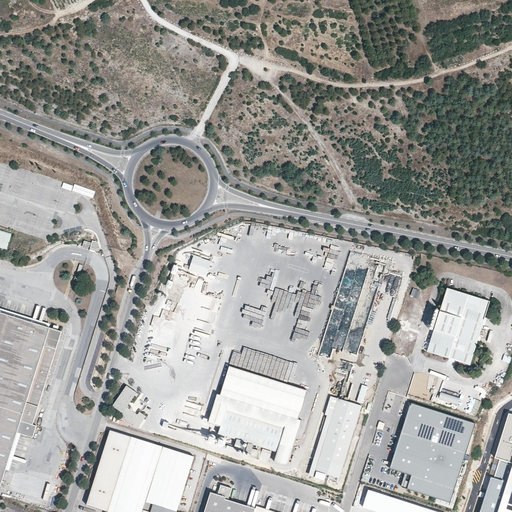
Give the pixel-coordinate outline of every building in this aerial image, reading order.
[(75,184),(72,191),(93,198),(95,192),(75,184)] [(0,247),(7,249),(11,234),(0,230),(0,247)] [(84,241),(83,247),(88,248),(89,248),(89,245),(91,246),(90,249),(96,251),(100,249),(99,243),(93,241),(92,244),(84,241)] [(206,275),(212,261),(193,255),(188,269),(206,275)] [(489,300),(446,288),(427,351),(470,365),(489,300)] [(0,484),(5,469),(9,470),(20,434),(33,438),(36,426),(33,425),(62,331),(58,330),(59,327),(54,325),(53,329),(49,328),(51,324),(0,308),(0,484)] [(191,337),(190,341),(196,343),(207,344),(208,341),(208,338),(202,336),(203,333),(214,334),(205,331),(210,331),(211,323),(206,323),(206,320),(210,321),(211,319),(206,318),(206,315),(208,315),(204,313),(197,312),(200,313),(191,337)] [(148,334),(143,354),(155,357),(160,337),(164,338),(166,330),(154,327),(151,335),(148,334)] [(217,434),(276,452),(273,461),(287,465),(301,420),(297,419),(306,390),(228,366),(219,395),(216,394),(207,422),(219,426),(217,434)] [(114,407),(125,414),(123,417),(140,428),(148,417),(141,412),(139,415),(129,408),(136,396),(138,397),(140,394),(128,386),(114,407)] [(440,392),(438,399),(458,404),(460,397),(440,392)] [(339,399),(320,459),(344,467),(363,406),(339,399)] [(410,404),(401,432),(466,451),(476,422),(412,401),(411,404),(410,404)] [(175,425),(174,430),(187,434),(188,428),(175,425)] [(108,511),(132,437),(109,431),(86,505),(108,511)] [(466,451),(401,432),(390,468),(404,473),(400,486),(451,501),(466,451)] [(224,446),(226,438),(219,436),(216,444),(224,446)] [(177,511),(195,458),(163,447),(132,437),(108,511),(107,511),(177,511)] [(339,484),(344,467),(320,459),(315,477),(339,484)] [(511,511),(511,467),(497,511),(511,511)] [(268,511),(228,499),(232,487),(221,484),(218,494),(210,492),(204,511),(268,511)] [(438,511),(369,490),(363,507),(377,511),(438,511)]
